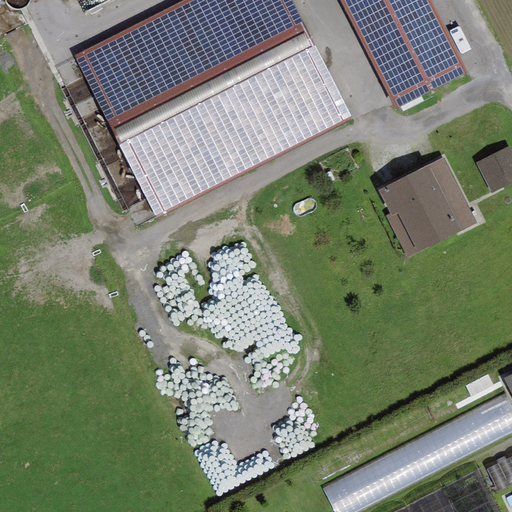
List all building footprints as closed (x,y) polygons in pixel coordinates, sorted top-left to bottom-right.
[(279,0),(180,0),(63,57),(143,221),(341,125),(279,0)] [(460,76),(423,0),(331,0),(385,112),(460,76)] [(511,155),(509,149),(476,166),(491,195),(511,183),(511,155)] [(442,159),(377,193),(388,214),(385,216),(408,261),(477,225),(442,159)] [(360,511),(511,434),(511,409),(505,396),(322,489),(333,511),(360,511)] [(511,455),(489,464),(498,488),(511,483),(511,455)]
